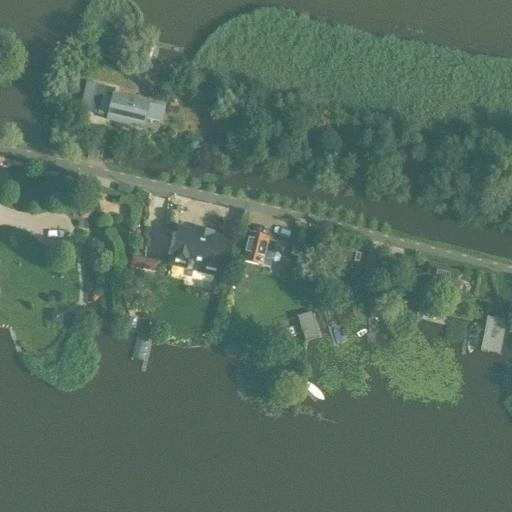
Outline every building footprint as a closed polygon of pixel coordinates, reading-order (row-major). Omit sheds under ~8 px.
[(88,85),(82,110),(99,114),(99,116),(108,118),(107,121),(142,129),(145,118),(161,122),(164,110),(113,98),(114,91),(88,85)] [(218,278),(226,242),(178,231),(170,267),(171,267),(172,263),(188,267),(186,272),(190,273),(190,271),(218,278)] [(248,237),(242,264),(263,269),(266,254),(273,255),(276,245),(267,243),(268,241),(248,237)] [(355,257),(340,253),(336,270),(352,274),(354,264),(358,265),(360,257),(355,255),(355,257)] [(132,258),(130,268),(135,269),(141,266),(142,260),(132,258)] [(422,278),(417,296),(428,299),(431,289),(447,293),(444,303),(455,306),(460,287),(449,285),(452,275),(434,271),(432,280),(422,278)] [(311,314),(296,319),(304,344),(305,344),(319,339),(318,338),(311,314)] [(498,356),(503,334),(504,329),(501,323),(486,320),(484,331),(480,353),(498,356)]
